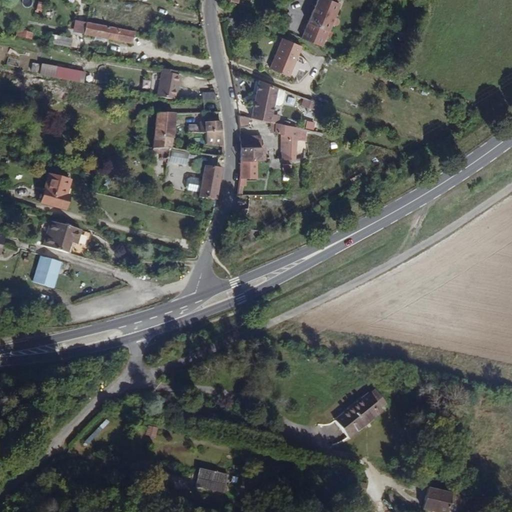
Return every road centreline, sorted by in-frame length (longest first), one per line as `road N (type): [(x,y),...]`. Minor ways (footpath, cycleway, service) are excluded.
road 1 (unclassified): [(127,371),(153,373),(303,309),(511,188)]
road 2 (residential): [(209,0),(231,145),(225,208),(197,297)]
road 3 (primary): [(135,337),(255,292),(398,209)]
road 4 (primary): [(398,209),(197,297)]
road 5 (primary): [(177,305),(0,350)]
road 6 (unclassified): [(0,492),(127,371)]
road 7 (primary): [(0,361),(135,337)]
road 8 (primary): [(398,209),(511,134)]
